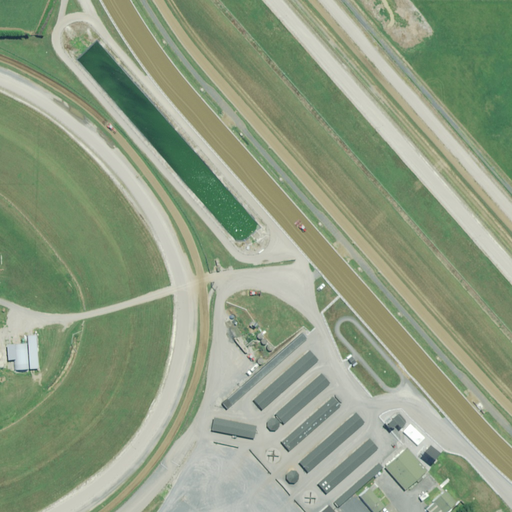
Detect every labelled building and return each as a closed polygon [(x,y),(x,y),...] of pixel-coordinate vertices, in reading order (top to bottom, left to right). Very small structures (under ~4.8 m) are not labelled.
[(309,338),(304,333),(224,405),(228,410),(309,338)] [(16,359),(17,369),(40,368),(38,335),(28,335),(29,344),(6,345),(7,359),(16,359)] [(265,349),(265,350),(266,351),(267,352),(268,352),(269,352),(270,352),(271,352),(272,352),(272,351),(273,351),(273,350),(274,349),(274,348),(274,347),(274,346),(274,345),(273,345),(273,344),(272,343),(271,343),(270,343),(269,343),(268,343),(267,343),(266,344),(265,345),(265,346),(265,347),(265,348),(265,349)] [(306,361),(256,403),(265,414),(316,372),(306,361)] [(326,379),(280,418),(289,428),(334,389),(326,379)] [(337,402),(287,444),(295,453),(345,411),(337,402)] [(404,424),(397,414),(386,424),(390,429),(396,424),(399,428),(404,424)] [(268,428),(269,429),(271,430),(272,431),(273,431),(274,431),(275,431),(276,431),(277,431),(278,430),(279,429),(280,428),(280,427),(281,426),(281,425),(281,424),(281,423),(280,422),(279,421),(279,420),(278,419),(277,419),(276,418),(274,418),(273,418),(272,418),(271,419),(270,419),(269,420),(269,421),(268,422),(268,423),(268,424),(268,426),(268,427),(268,428)] [(261,431),(219,422),(216,435),(258,444),(261,431)] [(351,422),(303,466),(312,476),(361,432),(351,422)] [(379,434),(373,439),(378,445),(384,440),(379,434)] [(371,443),(324,486),(332,495),(379,453),(371,443)] [(430,472),(411,451),(389,470),(409,491),(430,472)] [(335,501),(340,506),(383,468),(379,463),(335,501)] [(289,482),(290,482),(292,483),(293,483),(294,483),(296,483),(297,483),(298,482),(299,481),(299,480),(300,479),(300,478),(300,477),(300,476),(300,475),(300,473),(299,472),(298,472),(297,471),(296,470),(295,470),(294,470),(293,470),(291,470),(290,471),(289,471),(289,472),(288,473),(287,474),(287,475),(287,476),(287,477),(287,479),(287,480),(288,481),(289,482)] [(378,511),(385,507),(370,489),(361,497),(373,511),(378,511)] [(446,511),(457,504),(446,491),(434,501),(435,503),(428,510),(429,511),(446,511)]
